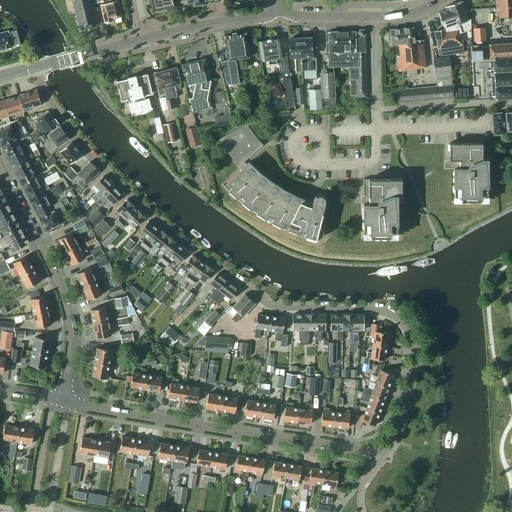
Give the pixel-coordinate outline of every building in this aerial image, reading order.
[(97,25),(90,0),(72,0),(80,29),(97,25)] [(149,0),(150,0),(151,0),(154,9),(155,10),(155,11),(156,11),(157,12),(158,12),(167,10),(166,7),(174,5),(172,0),(149,0)] [(511,15),(511,0),(496,0),(497,26),(500,26),(499,16),(511,15)] [(121,17),(117,1),(101,5),(106,24),(114,22),(113,19),(121,17)] [(445,29),(435,31),(438,48),(439,48),(440,56),(447,55),(460,53),(464,52),(462,44),(462,41),(464,41),(462,31),(459,23),(464,22),(469,20),(462,1),(446,6),(448,10),(439,13),(444,24),(445,29)] [(415,41),(413,27),(390,30),(392,44),(399,43),(400,56),(398,56),(399,71),(426,68),(424,40),(415,41)] [(487,41),(487,27),(473,28),(474,41),(487,41)] [(329,67),(334,67),(350,67),(350,96),(357,96),(357,97),(367,97),(366,51),(365,36),(366,34),(366,30),(364,29),(360,29),(359,30),(359,32),(355,32),(326,32),(327,52),(329,52),(329,67)] [(0,49),(13,46),(12,45),(20,43),(16,30),(9,32),(9,31),(0,32),(0,49)] [(249,57),(246,34),(246,33),(237,34),(233,35),(224,36),(224,37),(225,37),(228,60),(221,61),(227,85),(240,83),(236,59),(249,57)] [(312,37),(300,38),(302,71),(317,70),(317,59),(313,56),(312,37)] [(282,54),(280,47),(279,38),(259,41),(263,61),(278,58),(280,72),(280,77),(291,77),(290,70),(287,53),(282,54)] [(296,71),(302,71),(300,38),(289,39),(290,57),(296,57),(296,71)] [(479,99),(471,99),(471,100),(511,97),(511,42),(471,45),(474,86),(478,86),(479,99)] [(445,86),(453,85),(452,72),(450,57),(433,59),(436,86),(439,86),(445,86)] [(210,106),(208,99),(211,80),(210,80),(205,60),(183,65),(188,86),(195,84),(192,97),(189,98),(192,111),(210,106)] [(172,98),(178,97),(176,90),(182,89),(176,67),(165,70),(172,98)] [(172,98),(165,70),(154,73),(160,94),(165,93),(167,100),(166,100),(169,109),(175,108),(172,98)] [(321,88),(323,108),(336,108),(337,108),(334,71),(320,72),(321,74),(320,74),(321,88)] [(149,98),(145,99),(145,96),(153,94),(148,73),(116,81),(121,101),(131,98),(132,102),(128,103),(129,110),(127,110),(128,116),(131,116),(131,117),(154,111),(152,107),(151,107),(149,98)] [(295,102),(293,90),(291,78),(283,77),(283,81),(283,84),(283,88),(284,91),(285,95),(286,99),(288,104),(295,102)] [(445,86),(446,98),(454,97),(453,85),(445,86)] [(293,90),(295,104),(297,104),(304,104),(303,87),(296,88),(296,90),(293,90)] [(321,88),(309,89),(311,109),(322,108),(321,88)] [(19,95),(24,111),(34,108),(33,107),(43,104),(42,98),(40,99),(37,89),(19,95)] [(8,116),(24,111),(19,95),(3,100),(8,116)] [(2,118),(8,116),(3,100),(0,100),(0,117),(2,117),(2,118)] [(58,125),(57,124),(59,123),(55,118),(54,119),(49,112),(38,119),(40,122),(36,124),(41,133),(45,130),(46,132),(58,125)] [(511,112),(493,114),(495,135),(503,134),(503,127),(507,127),(508,129),(511,128),(511,112)] [(216,123),(232,119),(230,113),(214,117),(216,123)] [(163,132),(160,117),(154,118),(158,134),(163,132)] [(178,140),(174,122),(163,125),(167,142),(178,140)] [(319,227),(326,202),(325,199),(324,196),(321,195),(318,194),(316,196),(314,198),(313,202),(311,202),(296,196),(283,189),(271,181),(259,172),(248,162),(247,164),(244,161),(263,144),(262,145),(255,138),(248,128),(246,125),(221,140),(224,144),(233,156),(240,164),(239,165),(239,166),(242,163),(244,166),(225,185),(224,184),(224,185),(238,198),(252,209),(267,219),(282,227),(299,233),(316,239),(319,239),(321,238),(323,236),(323,233),(323,230),(321,228),(319,227)] [(0,143),(1,145),(22,134),(26,132),(23,126),(19,128),(19,130),(14,133),(10,126),(0,130),(0,143)] [(69,139),(64,130),(60,126),(49,134),(47,135),(48,137),(50,136),(53,140),(46,145),(51,151),(69,139)] [(201,145),(196,126),(186,129),(191,148),(201,145)] [(42,136),(37,129),(30,134),(34,140),(42,136)] [(7,157),(22,149),(18,141),(24,138),(22,134),(1,145),(7,157)] [(70,164),(82,154),(72,142),(60,152),(70,164)] [(462,196),(462,201),(481,201),(481,196),(488,196),(488,159),(483,159),(483,143),(449,143),(450,160),(458,160),(458,168),(455,168),(455,196),(462,196)] [(13,168),(33,157),(31,153),(26,156),(22,149),(7,157),(13,168)] [(56,161),(52,156),(46,161),(50,166),(56,161)] [(27,176),(34,172),(30,164),(36,162),(33,157),(13,168),(21,184),(29,180),(27,176)] [(87,184),(100,172),(90,162),(78,174),(83,179),(79,183),(84,187),(87,184)] [(64,173),(71,180),(77,173),(71,167),(64,173)] [(40,184),(35,174),(34,172),(27,176),(29,180),(21,184),(27,196),(48,185),(46,181),(40,184)] [(53,174),(44,178),(48,185),(60,178),(57,172),(53,174)] [(96,202),(113,185),(104,176),(95,185),(100,190),(84,206),(87,209),(95,201),(96,202)] [(402,179),(389,179),(364,179),(364,189),(364,196),(368,196),(368,204),(364,204),(364,232),(371,232),(371,237),(390,237),(390,232),(397,232),(397,196),(402,196),(402,179)] [(63,190),(59,184),(50,189),(53,196),(63,190)] [(33,207),(48,199),(44,191),(50,189),(48,185),(27,196),(33,207)] [(113,185),(96,202),(101,207),(108,199),(114,204),(123,195),(113,185)] [(33,207),(39,219),(64,205),(61,200),(51,205),(48,199),(33,207)] [(115,222),(119,225),(136,208),(127,199),(117,210),(123,216),(122,218),(121,217),(115,222)] [(0,217),(13,211),(8,202),(0,206),(0,217)] [(64,205),(39,219),(45,230),(60,222),(57,216),(67,211),(64,205)] [(84,217),(79,208),(76,209),(78,213),(69,217),(72,224),(84,217)] [(119,225),(122,228),(127,223),(126,222),(128,221),(134,227),(145,217),(136,208),(119,225)] [(88,218),(95,225),(105,216),(98,209),(88,218)] [(13,211),(0,217),(0,225),(1,228),(17,219),(13,211)] [(94,229),(101,236),(111,226),(104,219),(94,229)] [(88,228),(84,220),(73,225),(78,234),(88,228)] [(0,243),(0,244),(23,232),(18,221),(2,229),(6,236),(0,239),(0,243)] [(144,247),(159,229),(149,221),(140,232),(147,238),(146,240),(145,239),(141,244),(144,247)] [(159,229),(144,247),(148,250),(154,255),(159,248),(169,236),(159,229)] [(23,232),(0,244),(2,248),(10,244),(13,250),(13,251),(14,251),(15,250),(28,244),(29,243),(29,242),(28,241),(23,232)] [(75,238),(72,232),(59,239),(65,252),(79,245),(83,243),(79,236),(75,238)] [(163,263),(178,244),(169,236),(159,248),(167,253),(165,255),(164,254),(160,260),(163,263)] [(88,246),(97,241),(95,237),(86,242),(88,246)] [(106,248),(112,242),(107,237),(101,243),(106,248)] [(135,242),(130,238),(123,247),(129,251),(135,242)] [(132,249),(137,253),(142,248),(137,244),(132,249)] [(178,244),(163,263),(167,265),(171,260),(170,259),(171,257),(179,263),(188,251),(178,244)] [(79,245),(65,252),(72,264),(85,258),(79,245)] [(103,254),(100,248),(91,252),(94,258),(103,254)] [(107,253),(111,257),(115,253),(111,249),(107,253)] [(147,255),(141,250),(131,262),(137,267),(147,255)] [(99,267),(109,263),(105,255),(96,259),(99,267)] [(183,289),(189,282),(201,264),(203,262),(193,255),(184,267),(192,272),(191,274),(189,273),(180,287),(183,289)] [(20,276),(33,269),(26,256),(13,263),(20,276)] [(0,262),(0,274),(11,270),(6,260),(0,262)] [(163,266),(159,262),(154,268),(158,272),(163,266)] [(201,264),(189,282),(192,284),(197,278),(195,278),(197,276),(204,281),(213,269),(203,262),(201,264)] [(82,287),(96,281),(90,267),(77,273),(82,287)] [(33,269),(20,276),(27,289),(40,282),(33,269)] [(173,277),(179,284),(185,278),(180,271),(173,277)] [(115,273),(110,275),(113,281),(112,282),(114,287),(116,286),(121,284),(115,273)] [(214,300),(229,281),(218,273),(210,283),(216,288),(209,297),(214,300)] [(96,281),(82,287),(88,300),(102,294),(96,281)] [(229,281),(214,300),(219,304),(226,295),(231,300),(239,289),(229,281)] [(124,293),(122,285),(109,289),(112,297),(124,293)] [(171,292),(164,287),(155,298),(161,303),(171,292)] [(137,298),(141,292),(137,289),(132,294),(137,298)] [(195,295),(189,290),(179,302),(186,307),(195,295)] [(233,307),(238,311),(232,317),(237,322),(242,315),(243,316),(255,303),(245,294),(233,307)] [(34,314),(48,311),(46,296),(31,299),(33,313),(34,314)] [(114,298),(116,309),(129,306),(127,296),(114,298)] [(128,296),(127,296),(129,306),(126,307),(128,316),(128,317),(137,315),(128,296)] [(148,303),(140,297),(135,303),(143,310),(148,303)] [(94,324),(108,321),(105,306),(91,309),(94,324)] [(221,315),(215,310),(205,321),(210,326),(221,315)] [(51,325),(48,311),(34,314),(33,313),(24,315),(25,320),(34,318),(36,328),(51,325)] [(269,330),(271,316),(257,314),(255,328),(256,328),(254,337),(260,337),(261,329),(269,330)] [(304,344),(304,314),(293,314),(293,330),(299,330),(299,340),(300,340),(300,344),(304,344)] [(315,330),(315,314),(304,314),(304,344),(308,344),(308,340),(309,340),(309,330),(315,330)] [(315,330),(315,340),(321,340),(321,330),(325,330),(325,314),(315,314),(315,330)] [(343,330),(343,314),(331,314),(331,330),(337,330),(337,340),(343,340),(343,330)] [(354,344),(354,314),(343,314),(343,330),(349,330),(349,340),(350,340),(350,344),(354,344)] [(354,314),(354,344),(358,344),(358,330),(364,330),(364,314),(354,314)] [(129,324),(128,316),(117,318),(119,326),(129,324)] [(282,332),(284,318),(271,316),(269,330),(277,331),(275,340),(280,341),(282,332)] [(15,323),(0,321),(0,329),(14,331),(15,323)] [(108,321),(94,324),(96,338),(111,335),(108,321)] [(373,344),(387,346),(389,333),(377,331),(378,324),(373,323),(371,336),(374,336),(373,344)] [(160,336),(170,345),(179,335),(170,326),(160,336)] [(26,331),(16,330),(15,337),(25,338),(26,331)] [(0,343),(0,347),(11,349),(13,333),(2,331),(0,343)] [(134,342),(133,333),(120,334),(122,343),(134,342)] [(205,347),(220,348),(221,337),(206,335),(206,336),(205,345),(205,347)] [(203,336),(196,345),(205,345),(206,336),(203,336)] [(33,352),(48,354),(50,340),(35,337),(33,352)] [(150,341),(143,337),(137,345),(144,350),(150,341)] [(252,344),(242,342),(240,355),(250,356),(252,344)] [(385,360),(387,346),(373,344),(372,352),(369,352),(368,357),(366,357),(365,363),(368,364),(369,358),(385,360)] [(95,362),(110,364),(112,350),(97,347),(95,362)] [(22,350),(12,349),(10,361),(20,362),(22,350)] [(45,368),(48,354),(33,352),(30,366),(45,368)] [(182,353),(178,358),(185,363),(189,358),(182,353)] [(275,354),(267,353),(266,363),(273,364),(275,354)] [(219,361),(210,360),(208,372),(216,374),(219,361)] [(107,379),(110,364),(95,362),(92,377),(107,379)] [(376,383),(389,388),(394,374),(382,370),(384,365),(378,364),(374,374),(379,375),(376,383)] [(205,378),(207,368),(200,367),(198,377),(205,378)] [(338,376),(338,367),(330,367),(330,376),(338,376)] [(276,368),(275,375),(284,376),(285,369),(276,368)] [(145,389),(147,375),(133,372),(131,387),(145,389)] [(297,375),(287,373),(284,385),(295,387),(297,375)] [(321,374),(316,374),(315,377),(310,377),(309,393),(319,394),(321,374)] [(147,375),(145,389),(159,392),(162,377),(147,375)] [(275,375),(273,375),(272,387),(282,388),(284,376),(275,375)] [(330,379),(323,378),(322,390),(329,391),(330,379)] [(183,400),(185,385),(171,383),(168,397),(183,400)] [(384,400),(389,388),(376,383),(373,390),(364,387),(363,392),(362,393),(368,394),(384,400)] [(185,385),(183,400),(197,403),(199,388),(185,385)] [(380,413),(384,400),(368,394),(362,393),(363,392),(358,390),(357,396),(369,401),(367,408),(380,413)] [(220,411),(223,396),(209,393),(206,408),(220,411)] [(223,396),(220,411),(235,413),(237,398),(223,396)] [(259,417),(262,402),(247,400),(245,415),(259,417)] [(262,402),(259,417),(273,420),(276,405),(262,402)] [(299,409),(293,408),(294,402),(286,402),(284,421),(297,422),(299,409)] [(311,424),(313,404),(307,403),(306,410),(299,409),(297,422),(311,424)] [(328,426),(335,427),(336,413),(329,412),(329,408),(324,407),(324,412),(323,412),(321,426),(328,426)] [(375,426),(380,413),(367,408),(364,415),(361,414),(357,427),(361,428),(364,422),(375,426)] [(349,428),(351,410),(344,410),(344,414),(336,413),(335,427),(349,428)] [(17,441),(20,427),(5,424),(3,439),(12,440),(10,450),(15,451),(17,441)] [(20,427),(17,441),(31,444),(34,429),(20,427)] [(134,453),(137,439),(122,436),(120,451),(134,453)] [(94,455),(97,440),(82,437),(80,452),(94,455)] [(137,439),(134,453),(148,456),(151,441),(137,439)] [(97,440),(94,455),(109,457),(111,442),(97,440)] [(172,460),(175,445),(161,443),(158,458),(172,460)] [(175,445),(172,460),(187,462),(189,448),(175,445)] [(211,467),(213,452),(199,449),(197,464),(211,467)] [(213,452),(211,467),(225,469),(228,454),(213,452)] [(249,471),(251,457),(238,455),(235,469),(236,469),(235,472),(241,473),(241,470),(249,471)] [(251,457),(249,471),(257,472),(256,475),(262,476),(262,473),(263,473),(265,460),(251,457)] [(33,459),(24,458),(22,469),(31,471),(33,459)] [(286,477),(288,464),(275,461),(272,475),(273,475),(272,478),(278,479),(278,476),(286,477)] [(288,464),(286,477),(294,479),(293,482),(299,482),(299,479),(300,480),(302,466),(288,464)] [(82,467),(71,466),(68,481),(79,483),(82,467)] [(304,483),(303,488),(305,489),(307,489),(314,490),(315,485),(316,482),(323,483),(325,470),(312,468),(310,477),(305,476),(304,481),(304,483)] [(325,470),(323,483),(331,485),(330,488),(335,489),(336,486),(339,472),(325,470)] [(143,473),(140,492),(147,494),(150,474),(143,473)] [(188,487),(195,488),(197,474),(190,473),(188,487)] [(264,494),(266,484),(258,482),(256,492),(264,494)] [(266,484),(264,494),(272,495),(274,485),(266,484)] [(188,487),(177,486),(174,502),(185,504),(188,487)] [(86,492),(74,491),(73,498),(85,499),(86,492)] [(107,495),(89,492),(87,502),(105,505),(107,495)] [(395,496),(386,511),(399,511),(405,503),(395,496)]
